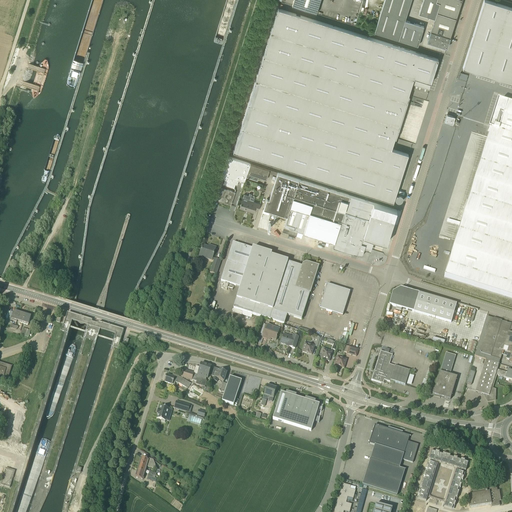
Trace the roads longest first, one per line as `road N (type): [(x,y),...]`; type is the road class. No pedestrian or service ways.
road 1 (tertiary): [(323,385),(0,284)]
road 2 (residential): [(117,511),(162,358),(203,360),(316,391),(323,385)]
road 3 (unclassified): [(388,276),(476,0)]
road 4 (residential): [(388,276),(207,219)]
road 5 (unclassified): [(388,276),(511,314)]
road 6 (residential): [(353,396),(388,276)]
road 7 (tertiary): [(319,511),(353,396)]
